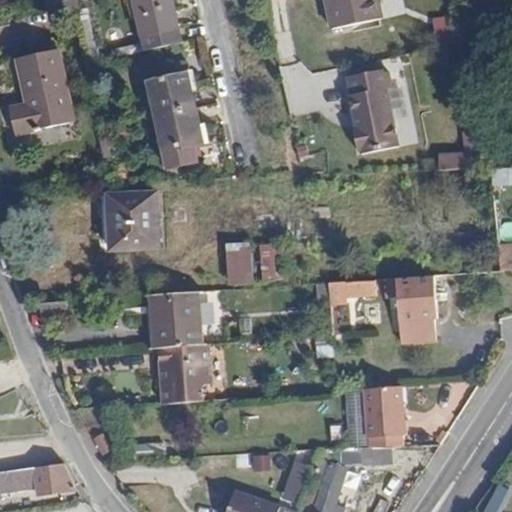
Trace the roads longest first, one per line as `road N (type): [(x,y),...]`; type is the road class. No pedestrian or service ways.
road 1 (residential): [(0,278),(62,430),(113,511)]
road 2 (residential): [(211,0),(249,170)]
road 3 (tertiary): [(511,388),(431,511)]
